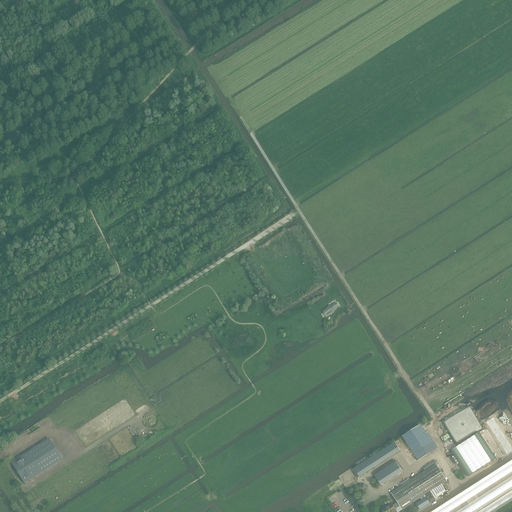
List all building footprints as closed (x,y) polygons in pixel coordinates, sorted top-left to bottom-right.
[(287,230),(273,239),(279,249),(289,243),(290,246),(298,241),(291,230),(290,229),(290,228),(287,230)] [(328,305),(321,311),(324,316),(332,312),(331,311),(337,306),(335,303),(328,306),(328,305)] [(438,448),(422,424),(402,437),(418,461),(438,448)] [(479,432),(451,451),(468,477),(496,459),(479,432)] [(25,482),(61,459),(48,439),(12,463),(25,482)] [(354,469),(359,477),(399,451),(394,443),(354,469)] [(395,462),(374,476),(381,486),(402,472),(395,462)] [(511,463),(435,511),(491,511),(511,499),(511,463)] [(421,474),(391,493),(397,503),(398,504),(400,507),(402,510),(446,481),(436,465),(421,474)] [(445,490),(436,495),(438,498),(446,492),(445,490)] [(430,492),(425,495),(430,503),(435,500),(430,492)] [(398,511),(402,510),(400,507),(398,504),(397,503),(393,505),(392,504),(382,511),(398,511)]
